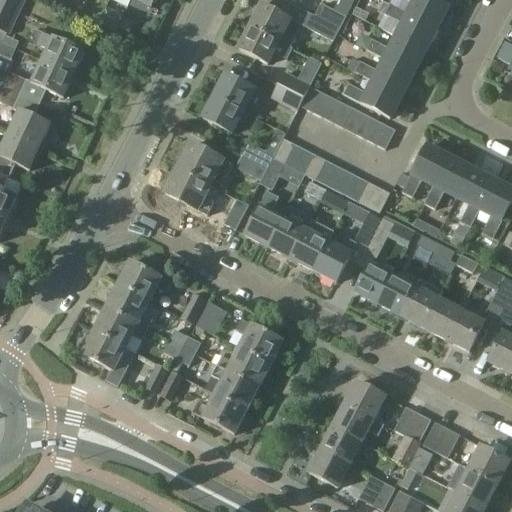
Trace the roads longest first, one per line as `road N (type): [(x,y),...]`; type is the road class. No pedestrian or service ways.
road 1 (residential): [(511,424),(102,203)]
road 2 (primary): [(251,511),(100,426),(14,409)]
road 3 (primary): [(14,441),(116,456),(245,511)]
road 4 (unclassified): [(102,203),(212,0)]
road 5 (unclassified): [(0,378),(102,203)]
road 6 (residential): [(511,139),(469,118),(462,102),(502,0)]
road 7 (residential): [(303,511),(166,440)]
